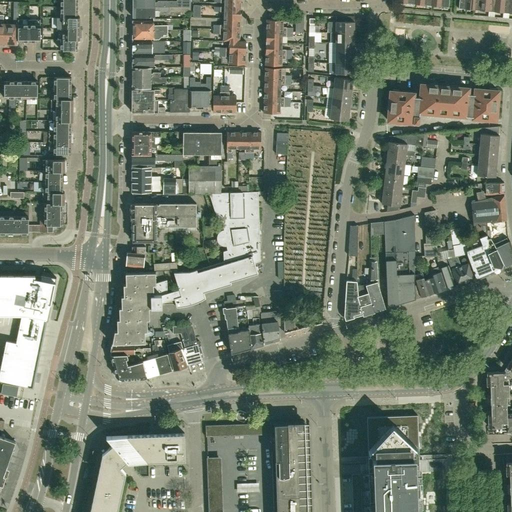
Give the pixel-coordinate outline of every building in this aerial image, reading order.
[(473,9),(474,0),(459,0),(458,8),(459,8),(459,6),(465,6),(465,8),(473,9)] [(474,0),(473,9),(474,9),(474,7),(480,8),(479,10),(488,10),(489,0),(474,0)] [(489,0),(488,10),(489,8),(494,9),(494,11),(503,12),(504,0),(489,0)] [(509,13),(511,12),(511,0),(504,0),(503,12),(503,10),(509,10),(509,13)] [(240,18),(241,5),(224,5),(224,7),(214,7),(214,11),(224,12),(224,18),(240,18)] [(78,17),(78,7),(61,7),(61,17),(58,17),(80,17),(78,17)] [(190,7),(182,7),(172,7),(133,7),(132,17),(155,17),(155,11),(158,11),(158,12),(169,12),(191,13),(190,7)] [(0,42),(7,43),(8,24),(4,24),(4,15),(0,14),(0,42)] [(18,41),(18,19),(18,15),(14,15),(13,24),(8,24),(7,43),(17,43),(18,43),(18,41)] [(58,17),(58,28),(80,28),(80,17),(58,17)] [(267,20),(266,31),(295,32),(303,32),(303,17),(296,17),(295,28),(286,28),(286,27),(283,27),(283,20),(267,20)] [(214,29),(240,30),(240,18),(224,18),(224,24),(214,24),(214,29)] [(18,41),(29,41),(29,20),(18,19),(18,41)] [(40,20),(29,20),(29,41),(40,41),(40,20)] [(133,30),(167,30),(167,25),(154,25),(154,20),(133,20),(133,30)] [(336,32),(354,32),(354,22),(336,22),(336,32)] [(58,28),(58,39),(80,39),(80,28),(58,28)] [(240,41),(240,30),(214,29),(214,34),(223,34),(223,40),(240,41)] [(133,30),(133,39),(156,38),(160,35),(167,35),(167,30),(133,30)] [(282,43),(282,37),(286,36),(306,37),(306,32),(303,32),(295,32),(266,31),(266,42),(282,43)] [(354,32),(336,32),(331,32),(330,42),(336,42),(354,43),(354,32)] [(77,50),(77,49),(78,40),(80,40),(80,39),(58,39),(58,40),(61,40),(61,50),(77,50)] [(240,41),(223,40),(223,41),(230,41),(230,47),(220,47),(220,52),(245,53),(246,41),(240,41)] [(133,41),(133,53),(151,53),(164,53),(164,41),(157,41),(152,41),(133,41)] [(266,42),(266,54),(292,54),(292,50),(282,49),(282,43),(266,42)] [(335,53),(354,53),(354,43),(336,42),(335,53)] [(229,63),(245,64),(245,53),(220,52),(220,56),(229,57),(229,63)] [(335,53),(335,63),(354,63),(354,53),(335,53)] [(292,54),(266,54),(265,65),(281,65),(282,59),(292,59),(292,54)] [(172,55),(162,55),(155,55),(152,55),(133,55),(132,66),(154,66),(154,60),(172,60),(172,55)] [(354,63),(335,63),(335,73),(354,74),(354,63)] [(265,67),(265,79),(291,79),(291,75),(281,75),(281,68),(265,67)] [(132,68),(132,77),(160,77),(160,72),(153,72),(153,74),(151,74),(151,68),(132,68)] [(71,88),(71,78),(71,77),(54,77),(54,88),(71,88)] [(132,77),(132,88),(151,88),(151,82),(157,82),(157,83),(166,83),(167,77),(162,77),(132,77)] [(189,108),(200,108),(201,83),(201,81),(195,81),(195,77),(190,77),(189,89),(189,108)] [(201,83),(200,108),(211,108),(211,90),(210,90),(211,77),(206,77),(206,83),(201,83)] [(335,77),(333,88),(352,90),(353,79),(335,77)] [(264,90),(280,91),(280,84),(291,84),(291,79),(265,79),(264,90)] [(4,98),(16,98),(16,81),(4,81),(4,98)] [(16,98),(26,98),(26,81),(16,81),(16,98)] [(38,81),(26,81),(26,98),(38,98),(38,81)] [(419,112),(465,116),(472,117),(472,118),(496,120),(498,91),(496,90),(496,89),(489,88),(489,90),(475,89),(474,94),(468,94),(469,88),(421,84),(420,97),(414,97),(414,93),(399,92),(399,90),(393,90),(393,91),(390,91),(388,121),(419,123),(419,112)] [(213,112),(225,112),(225,85),(220,85),(220,95),(213,95),(213,112)] [(225,85),(225,112),(227,112),(236,112),(236,106),(236,101),(236,95),(229,95),(229,85),(225,85)] [(51,99),(73,99),(71,99),(71,88),(54,88),(54,99),(51,99)] [(333,88),(332,98),(351,100),(352,90),(333,88)] [(170,103),(170,112),(189,112),(189,108),(189,89),(183,89),(177,89),(174,89),(174,95),(174,100),(170,100),(170,103)] [(154,100),(154,94),(160,94),(160,90),(154,90),(132,90),(132,100),(154,100)] [(280,97),(280,91),(264,90),(264,101),(284,102),(290,102),(290,98),(280,97)] [(332,98),(331,108),(350,110),(351,100),(332,98)] [(51,99),(51,110),(73,110),(73,99),(51,99)] [(132,104),(132,112),(165,112),(165,107),(157,107),(157,100),(154,100),(132,100),(132,104)] [(28,115),(37,115),(38,101),(29,101),(28,115)] [(264,107),(264,113),(271,113),(270,119),(272,120),(279,120),(279,113),(280,106),(284,106),(288,106),(290,106),(290,107),(302,107),(302,103),(290,102),(284,102),(264,101),(264,107)] [(326,114),(326,106),(313,106),(314,115),(326,114)] [(350,110),(331,108),(330,119),(348,121),(350,110)] [(49,120),(49,121),(73,121),(73,110),(51,110),(51,120),(49,120)] [(73,121),(49,121),(49,131),(71,132),(71,121),(73,121)] [(481,134),(480,144),(498,146),(499,135),(498,135),(499,127),(481,128),(481,134)] [(49,131),(49,142),(71,142),(71,132),(49,131)] [(132,136),(132,144),(156,144),(161,144),(161,137),(161,132),(133,132),(132,133),(132,136)] [(189,180),(183,180),(182,193),(189,193),(221,193),(221,132),(202,132),(183,132),(183,154),(202,154),(209,154),(209,166),(201,166),(189,166),(189,180)] [(231,149),(238,149),(238,132),(227,132),(227,149),(227,158),(231,158),(231,149)] [(249,158),(249,132),(238,132),(238,149),(245,149),(245,158),(249,158)] [(249,132),(249,158),(254,158),(254,149),(261,149),(261,132),(249,132)] [(410,135),(410,138),(409,144),(423,146),(424,134),(410,135)] [(437,148),(438,141),(427,140),(426,147),(437,148)] [(387,152),(414,155),(415,151),(406,150),(407,144),(389,141),(387,152)] [(44,150),(43,142),(34,143),(35,151),(44,150)] [(71,142),(49,142),(49,153),(71,154),(71,142)] [(132,144),(132,155),(156,155),(156,148),(156,144),(132,144)] [(498,146),(480,144),(479,154),(497,156),(498,146)] [(387,152),(386,162),(405,164),(406,154),(414,155),(387,152)] [(156,155),(132,155),(132,166),(155,165),(155,161),(175,161),(175,168),(183,168),(183,154),(156,155)] [(479,154),(478,164),(496,166),(497,156),(479,154)] [(434,168),(435,158),(421,156),(420,166),(434,168)] [(24,167),(43,166),(42,157),(23,158),(24,167)] [(65,171),(65,162),(65,160),(43,159),(43,171),(65,171)] [(404,174),(405,164),(386,162),(385,172),(404,174)] [(495,177),(496,166),(478,164),(477,175),(495,177)] [(417,176),(431,178),(433,178),(434,168),(418,166),(417,176)] [(151,192),(151,167),(132,167),(132,192),(151,192)] [(46,171),(46,181),(62,182),(62,171),(65,171),(43,171),(46,171)] [(385,172),(384,182),(402,185),(404,174),(385,172)] [(159,185),(159,190),(164,190),(164,194),(168,194),(182,193),(183,180),(164,179),(164,185),(159,185)] [(42,192),(64,192),(62,192),(62,182),(46,181),(46,192),(42,192)] [(401,194),(402,185),(384,182),(383,192),(401,194)] [(477,184),(477,188),(485,188),(485,189),(485,194),(489,194),(493,194),(504,193),(504,182),(503,182),(503,183),(495,183),(486,182),(486,183),(481,183),(477,184)] [(226,246),(227,246),(227,250),(223,251),(224,261),(189,272),(174,272),(180,289),(169,294),(167,281),(156,283),(155,272),(125,273),(126,284),(123,284),(124,296),(121,296),(122,307),(119,307),(119,319),(117,319),(117,330),(114,331),(112,344),(135,343),(145,342),(145,331),(147,331),(147,319),(150,319),(149,308),(162,307),(162,304),(176,304),(177,307),(179,307),(182,306),(185,306),(187,305),(190,305),(193,304),(195,303),(198,302),(200,301),(203,300),(205,298),(204,292),(231,284),(230,282),(258,273),(255,263),(260,261),(258,191),(249,192),(221,193),(209,193),(219,226),(223,226),(224,230),(223,230),(222,230),(221,231),(220,231),(219,232),(218,233),(218,234),(217,235),(217,236),(217,237),(217,238),(217,239),(217,240),(218,241),(218,242),(219,243),(220,244),(220,245),(221,245),(222,246),(223,246),(224,246),(226,246)] [(40,202),(40,203),(64,203),(64,192),(42,192),(42,202),(40,202)] [(382,203),(387,204),(387,211),(399,209),(401,194),(383,192),(382,203)] [(479,200),(471,202),(473,223),(474,232),(480,232),(481,236),(487,234),(487,222),(506,220),(504,195),(491,198),(488,198),(486,199),(479,200)] [(32,225),(32,232),(56,232),(56,225),(62,225),(62,224),(62,204),(64,204),(64,203),(40,203),(40,212),(50,212),(50,217),(40,217),(40,222),(40,225),(32,225)] [(159,227),(160,227),(196,227),(196,203),(159,203),(159,204),(156,204),(132,204),(132,210),(130,210),(130,216),(132,216),(132,223),(133,223),(133,241),(156,241),(156,225),(159,225),(159,227)] [(424,213),(425,219),(435,218),(435,210),(424,213)] [(0,233),(29,234),(29,232),(29,225),(29,212),(20,211),(20,222),(15,222),(15,211),(0,211),(0,233)] [(394,220),(384,221),(384,222),(384,234),(387,307),(415,299),(416,298),(415,281),(415,275),(415,256),(414,215),(394,220)] [(370,235),(384,234),(384,222),(371,223),(370,235)] [(350,226),(348,256),(357,256),(358,225),(350,226)] [(463,227),(450,230),(452,240),(453,248),(454,251),(455,257),(457,256),(467,254),(476,278),(495,270),(489,254),(488,250),(487,237),(487,234),(481,236),(465,243),(463,227)] [(490,237),(487,237),(488,250),(489,254),(495,270),(504,266),(499,255),(495,246),(494,243),(490,237)] [(511,247),(510,240),(508,241),(507,237),(494,243),(495,246),(504,266),(511,262),(511,247)] [(132,246),(132,252),(127,252),(126,265),(143,266),(145,254),(144,254),(144,252),(145,252),(145,246),(132,246)] [(437,249),(424,249),(424,256),(424,257),(437,256),(437,255),(437,249)] [(440,254),(437,255),(437,256),(437,260),(439,266),(446,289),(455,286),(448,265),(445,258),(442,260),(440,254)] [(455,257),(447,259),(451,269),(457,285),(474,279),(468,263),(460,266),(459,263),(457,256),(455,257)] [(377,262),(369,262),(368,280),(377,280),(377,262)] [(170,270),(169,263),(154,264),(154,271),(170,270)] [(358,275),(360,283),(367,282),(364,272),(368,271),(366,264),(360,266),(362,274),(358,275)] [(433,277),(429,278),(434,293),(446,289),(439,266),(431,269),(433,277)] [(415,275),(415,281),(416,298),(434,293),(429,278),(424,280),(422,273),(415,275)] [(0,314),(22,315),(16,341),(16,343),(6,341),(0,371),(0,380),(33,388),(41,346),(47,319),(48,319),(56,277),(41,274),(40,279),(37,278),(34,278),(35,275),(0,274),(0,314)] [(347,281),(344,316),(345,319),(362,314),(362,315),(357,296),(358,295),(357,286),(357,282),(357,281),(356,281),(352,281),(347,281)] [(374,311),(385,308),(377,282),(365,285),(368,292),(374,311)] [(368,292),(358,295),(357,296),(362,315),(374,311),(368,292)] [(225,308),(224,308),(225,319),(226,318),(228,333),(230,347),(231,352),(231,353),(251,347),(249,334),(249,329),(248,325),(248,319),(247,310),(246,310),(246,306),(245,300),(241,300),(237,300),(236,300),(227,301),(224,301),(225,308)] [(249,329),(249,334),(251,347),(262,344),(261,333),(260,324),(259,310),(252,310),(252,325),(248,325),(249,329)] [(261,323),(264,343),(279,339),(277,321),(278,321),(276,311),(260,313),(261,323)] [(285,316),(284,316),(284,333),(285,333),(295,330),(295,318),(288,320),(288,316),(285,316)] [(173,334),(181,334),(187,332),(193,330),(192,324),(186,326),(178,326),(179,327),(173,327),(173,334)] [(204,357),(200,346),(198,347),(193,330),(187,332),(181,334),(184,348),(181,349),(188,365),(202,361),(201,357),(204,357)] [(172,344),(167,346),(169,352),(174,370),(188,365),(181,349),(183,349),(181,342),(172,344)] [(112,344),(111,355),(127,354),(135,354),(135,343),(112,344)] [(111,355),(116,376),(121,380),(130,379),(133,379),(127,354),(111,355)] [(147,377),(142,361),(140,354),(135,354),(127,354),(133,379),(143,378),(147,377)] [(147,354),(140,354),(142,361),(147,377),(157,374),(153,358),(147,360),(147,354)] [(157,374),(172,370),(168,354),(153,358),(157,374)] [(502,371),(486,372),(487,380),(487,383),(487,385),(488,384),(490,384),(490,395),(490,398),(488,398),(488,401),(490,401),(490,404),(491,414),(488,414),(488,419),(488,426),(501,426),(506,426),(506,429),(506,432),(511,432),(511,413),(506,414),(505,403),(508,403),(508,383),(504,383),(504,378),(504,374),(509,374),(511,370),(511,356),(511,357),(510,361),(506,367),(504,371),(502,371)] [(370,511),(420,511),(420,472),(419,456),(417,415),(367,417),(368,457),(369,474),(370,511)] [(307,511),(305,437),(305,421),(274,422),(277,511),(307,511)] [(271,423),(206,425),(206,436),(271,434),(271,423)] [(128,462),(135,461),(185,460),(184,433),(106,436),(113,444),(102,453),(89,511),(117,511),(126,473),(121,466),(127,461),(128,462)] [(0,485),(3,485),(6,476),(4,475),(15,441),(13,441),(0,436),(0,485)] [(511,511),(511,453),(502,453),(504,511),(511,511)] [(219,470),(218,457),(207,457),(206,457),(207,470),(219,470)] [(219,470),(207,470),(208,508),(220,508),(220,511),(223,511),(221,457),(218,457),(219,470)]
